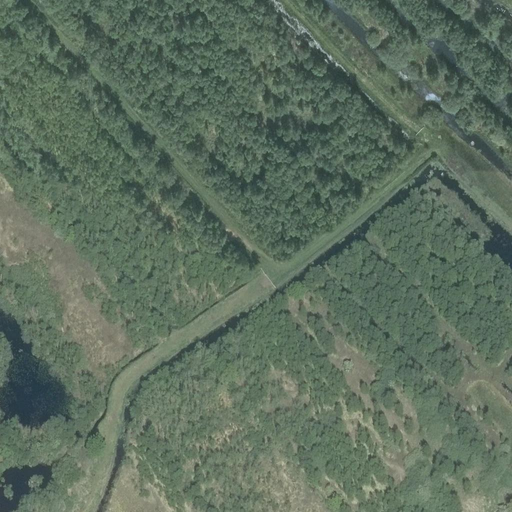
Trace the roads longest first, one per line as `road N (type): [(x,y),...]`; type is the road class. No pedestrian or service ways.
road 1 (track): [(237,233),(279,274),(438,150),(511,223)]
road 2 (track): [(279,274),(121,384),(96,484),(80,511)]
road 3 (track): [(27,0),(237,233)]
road 4 (track): [(438,150),(288,0)]
